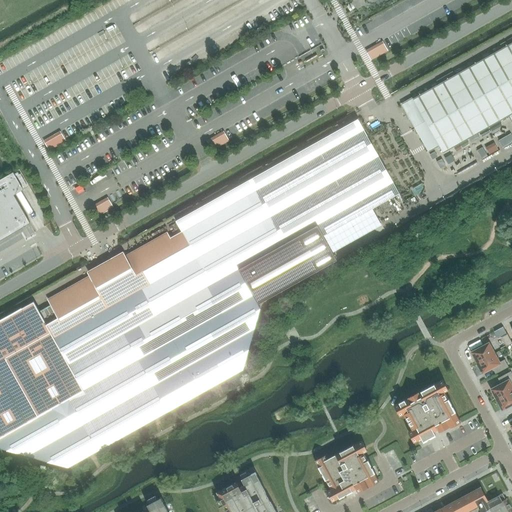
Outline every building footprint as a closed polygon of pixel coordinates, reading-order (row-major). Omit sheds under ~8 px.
[(418,96),(403,105),(413,122),(426,146),(429,150),(438,144),(443,152),(509,114),(511,118),(511,45),(427,94),(426,92),(418,96)] [(361,50),(351,55),(355,63),(365,57),(361,50)] [(34,302),(0,321),(0,448),(15,452),(18,453),(24,455),(69,468),(90,456),(94,454),(144,426),(156,419),(159,418),(244,370),(261,309),(259,305),(337,261),(324,236),(400,193),(358,119),(176,221),(182,232),(171,238),(144,253),(128,262),(125,256),(124,254),(106,264),(89,273),(90,275),(93,281),(50,305),(39,312),(37,307),(34,302)] [(444,154),(438,157),(443,167),(449,164),(444,154)] [(0,240),(30,224),(30,223),(14,195),(10,189),(19,184),(20,184),(14,173),(14,172),(13,172),(13,173),(0,180),(0,240)] [(92,212),(104,207),(100,199),(89,204),(92,212)] [(511,342),(507,334),(501,337),(506,347),(511,344),(511,342)] [(477,362),(478,363),(494,354),(489,344),(472,353),(475,357),(474,357),(475,358),(477,361),(477,362)] [(494,354),(478,363),(478,364),(480,368),(481,368),(483,373),(493,367),(496,374),(508,367),(504,360),(499,363),(494,354)] [(497,399),(497,400),(511,391),(511,373),(511,372),(499,378),(502,385),(492,390),(494,394),(495,395),(497,398),(496,398),(497,399)] [(449,424),(458,419),(459,419),(445,393),(439,383),(439,382),(398,404),(398,405),(404,415),(412,430),(417,440),(418,441),(421,439),(423,442),(424,442),(427,440),(428,440),(427,440),(430,438),(430,439),(431,439),(430,438),(434,436),(435,436),(436,436),(436,435),(434,432),(438,430),(439,432),(450,426),(449,424)] [(511,391),(497,400),(498,400),(498,401),(500,404),(500,405),(503,410),(511,404),(511,391)] [(317,465),(330,489),(336,500),(345,495),(348,493),(351,492),(356,489),(366,483),(377,478),(364,453),(363,451),(362,449),(358,443),(328,459),(317,465)] [(276,511),(271,501),(270,501),(266,493),(255,472),(241,480),(246,489),(242,491),(237,482),(217,493),(227,511),(276,511)] [(480,487),(444,506),(446,511),(511,511),(511,510),(506,499),(502,501),(499,495),(488,501),(480,487)] [(383,490),(362,496),(364,504),(385,498),(383,490)] [(144,511),(142,511),(168,511),(161,498),(147,505),(150,511),(144,511)]
